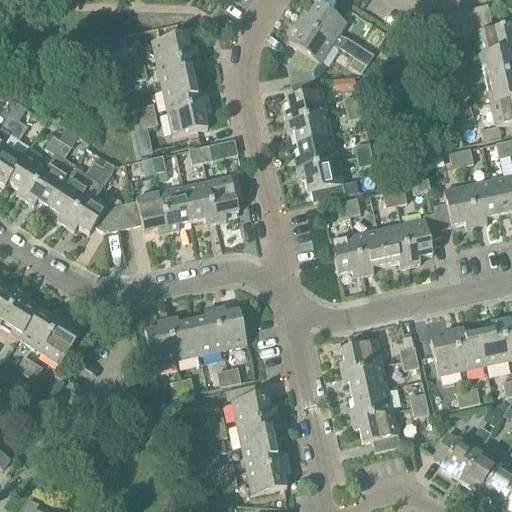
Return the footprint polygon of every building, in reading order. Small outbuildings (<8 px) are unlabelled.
[(297,25),(332,47),(345,27),(315,8),(307,20),(302,17),(297,25)] [(493,33),(488,10),(477,13),(482,35),(493,33)] [(482,35),(477,13),(465,16),(470,38),(474,37),(482,35)] [(470,38),(465,16),(453,19),(458,40),(470,38)] [(458,40),(453,19),(442,21),(446,43),(458,40)] [(446,43),(442,21),(430,24),(431,29),(434,45),(446,43)] [(318,68),(332,47),(297,25),(290,35),(295,38),(288,49),(295,54),(284,70),(309,75),(315,67),(318,68)] [(420,32),(423,47),(434,45),(431,29),(420,32)] [(511,29),(493,33),(482,35),(474,37),(478,59),(511,52),(511,50),(510,41),(511,40),(511,29)] [(154,68),(196,59),(194,51),(188,52),(185,39),(149,47),(154,68)] [(483,84),(511,77),(511,52),(478,59),(483,84)] [(444,67),(458,64),(455,54),(442,57),(444,67)] [(160,93),(195,86),(193,73),(199,71),(196,59),(154,68),(160,93)] [(361,78),(366,69),(354,61),(348,70),(361,78)] [(128,75),(143,71),(141,62),(126,66),(128,75)] [(449,89),(462,86),(458,64),(444,67),(449,89)] [(312,85),(309,75),(284,70),(289,90),(312,85)] [(143,71),(128,75),(130,84),(145,80),(143,71)] [(488,107),(511,101),(511,77),(483,84),(488,107)] [(354,81),(333,83),(334,95),(355,93),(354,81)] [(285,127),(326,118),(321,94),(314,96),(312,85),(289,90),(291,101),(285,102),(288,116),(282,117),(285,127)] [(166,117),(207,108),(204,98),(198,100),(195,86),(160,93),(166,117)] [(451,100),(464,97),(462,86),(449,89),(451,100)] [(511,101),(488,107),(493,131),(480,134),(482,145),(500,141),(498,130),(511,126),(511,101)] [(345,114),(360,111),(358,102),(343,105),(345,114)] [(0,130),(0,132),(9,138),(17,126),(25,113),(15,107),(0,130)] [(207,108),(166,117),(171,141),(206,133),(203,119),(209,118),(207,108)] [(139,123),(154,120),(152,110),(137,113),(139,123)] [(456,125),(469,122),(467,110),(454,113),(456,125)] [(360,111),(345,114),(347,122),(362,119),(360,111)] [(296,150),(331,142),(326,118),(285,127),(287,137),(293,136),(296,150)] [(154,120),(139,123),(141,133),(156,130),(154,120)] [(17,126),(9,138),(17,144),(25,131),(17,126)] [(54,159),(62,147),(53,141),(44,154),(54,159)] [(295,174),(336,165),(331,142),(296,150),(298,163),(293,164),(295,174)] [(498,162),(507,160),(504,145),(495,148),(498,162)] [(47,213),(67,183),(54,175),(69,151),(62,147),(54,159),(46,170),(23,205),(30,210),(34,205),(47,213)] [(198,151),(201,166),(211,164),(208,148),(198,151)] [(353,152),(355,161),(370,157),(368,148),(353,152)] [(0,190),(2,192),(6,187),(22,162),(2,149),(0,151),(0,190)] [(192,168),(201,166),(198,151),(188,153),(192,168)] [(465,154),(457,156),(460,171),(468,169),(465,154)] [(449,157),(452,172),(460,171),(457,156),(449,157)] [(25,157),(22,162),(6,187),(17,194),(14,200),(23,205),(46,170),(25,157)] [(372,166),(370,157),(355,161),(357,170),(372,166)] [(151,161),(154,177),(163,175),(159,159),(151,161)] [(145,179),(154,177),(151,161),(142,163),(145,179)] [(95,184),(107,166),(105,165),(101,171),(92,165),(84,177),(75,170),(67,183),(47,213),(57,219),(53,224),(64,230),(87,196),(95,184)] [(336,165),(295,174),(297,185),(303,184),(306,197),(309,196),(312,207),(344,200),(336,165)] [(87,196),(64,230),(72,235),(75,231),(88,239),(93,231),(108,209),(105,207),(96,201),(115,172),(107,166),(95,184),(87,196)] [(511,221),(511,181),(511,179),(488,185),(496,219),(511,216),(511,221)] [(206,187),(215,228),(225,226),(224,220),(236,217),(229,182),(206,187)] [(485,222),(496,219),(488,185),(465,190),(474,230),(486,228),(485,222)] [(204,230),(215,228),(206,187),(182,192),(190,227),(202,224),(204,230)] [(441,241),(439,233),(464,227),(466,232),(474,230),(465,190),(441,195),(444,208),(434,211),(435,217),(422,220),(428,244),(441,241)] [(176,230),(190,227),(182,192),(159,197),(168,238),(177,236),(176,230)] [(393,194),(396,209),(404,207),(401,192),(393,194)] [(384,212),(396,209),(393,194),(381,196),(384,212)] [(157,241),(168,238),(159,197),(134,203),(135,208),(139,229),(140,232),(141,237),(155,234),(157,241)] [(105,207),(108,209),(93,231),(104,240),(140,232),(139,229),(135,208),(122,211),(121,205),(109,198),(105,207)] [(346,205),(349,219),(358,217),(355,203),(346,205)] [(338,222),(349,219),(346,205),(334,207),(338,222)] [(432,259),(428,244),(423,224),(401,229),(409,271),(420,268),(419,262),(432,259)] [(399,273),(409,271),(401,229),(377,234),(385,269),(398,266),(399,273)] [(372,272),(385,269),(377,234),(354,240),(363,281),(373,279),(372,272)] [(353,283),(363,281),(354,240),(330,245),(338,280),(351,277),(353,283)] [(0,323),(18,295),(11,290),(8,295),(0,289),(0,323)] [(0,333),(17,344),(37,313),(25,306),(29,301),(18,295),(0,323),(0,333)] [(211,313),(221,355),(244,350),(237,314),(224,317),(223,311),(211,313)] [(38,357),(61,321),(51,315),(48,321),(37,313),(17,344),(38,357)] [(199,360),(221,355),(211,313),(201,316),(202,322),(190,325),(199,360)] [(61,321),(38,357),(58,370),(78,339),(65,332),(69,327),(61,321)] [(199,360),(190,325),(176,329),(175,322),(165,324),(174,366),(199,360)] [(499,326),(508,366),(511,365),(511,329),(510,323),(499,326)] [(150,371),(174,366),(165,324),(154,327),(156,333),(142,336),(150,371)] [(485,371),(508,366),(499,326),(489,328),(490,334),(477,337),(485,371)] [(485,371),(477,337),(464,339),(463,333),(452,336),(461,376),(485,371)] [(437,382),(461,376),(452,336),(442,338),(443,344),(430,347),(437,382)] [(339,376),(380,367),(375,346),(340,354),(343,367),(337,368),(339,376)] [(413,350),(397,354),(400,364),(415,360),(413,350)] [(418,370),(415,360),(400,364),(402,373),(418,370)] [(23,380),(32,366),(24,361),(15,375),(23,380)] [(40,371),(32,366),(23,380),(30,386),(40,371)] [(350,399),(385,391),(380,367),(339,376),(342,389),(348,388),(350,399)] [(226,373),(230,389),(239,387),(236,371),(226,373)] [(221,391),(230,389),(226,373),(217,375),(221,391)] [(180,385),(183,399),(192,396),(189,383),(180,385)] [(175,400),(183,399),(180,385),(171,387),(175,400)] [(504,402),(511,400),(511,385),(501,387),(504,402)] [(350,425),(391,415),(385,391),(350,399),(353,413),(348,415),(350,425)] [(471,393),(463,395),(466,410),(475,408),(471,393)] [(457,412),(466,410),(463,395),(454,397),(457,412)] [(423,397),(408,400),(410,411),(426,408),(423,397)] [(234,429),(276,420),(274,410),(268,411),(265,398),(229,406),(234,429)] [(428,418),(426,408),(410,411),(413,422),(428,418)] [(391,415),(350,425),(352,436),(358,435),(361,448),(371,446),(373,458),(399,452),(396,440),(391,415)] [(239,453),(275,445),(273,433),(278,431),(276,420),(234,429),(239,453)] [(209,434),(224,432),(222,421),(206,423),(208,434),(209,434)] [(478,458),(483,450),(490,439),(478,431),(466,450),(445,436),(429,462),(441,469),(439,473),(460,486),(465,478),(478,458)] [(226,443),(224,432),(209,434),(212,445),(226,443)] [(245,476),(286,467),(284,457),(278,459),(275,445),(239,453),(245,476)] [(483,450),(478,458),(465,478),(460,486),(480,499),(485,491),(498,470),(489,465),(495,457),(483,450)] [(0,471),(2,473),(9,462),(0,455),(0,471)] [(286,467),(245,476),(250,501),(285,493),(282,479),(288,478),(286,467)] [(234,479),(232,468),(217,471),(219,483),(234,479)] [(505,503),(511,492),(511,479),(498,470),(485,491),(480,499),(500,511),(505,503)] [(220,492),(236,490),(234,479),(219,483),(218,483),(220,492)] [(511,511),(511,492),(505,503),(500,511),(499,511),(511,511)]
